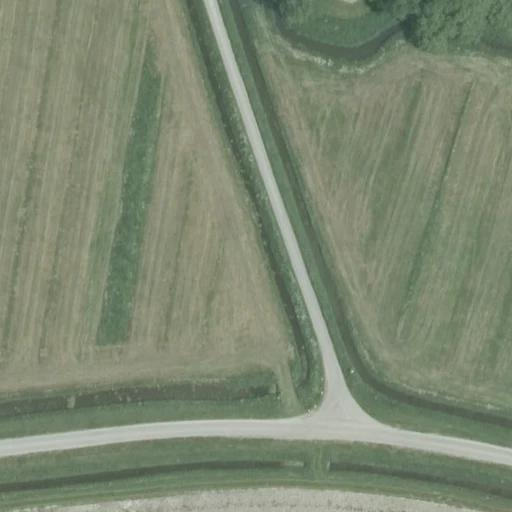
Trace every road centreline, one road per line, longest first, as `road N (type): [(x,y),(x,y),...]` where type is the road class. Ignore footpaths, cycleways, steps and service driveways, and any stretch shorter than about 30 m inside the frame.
road 1 (unclassified): [(338,427),(331,371),(209,0)]
road 2 (unclassified): [(0,449),(196,429),(338,427)]
road 3 (unclassified): [(511,459),(338,427)]
